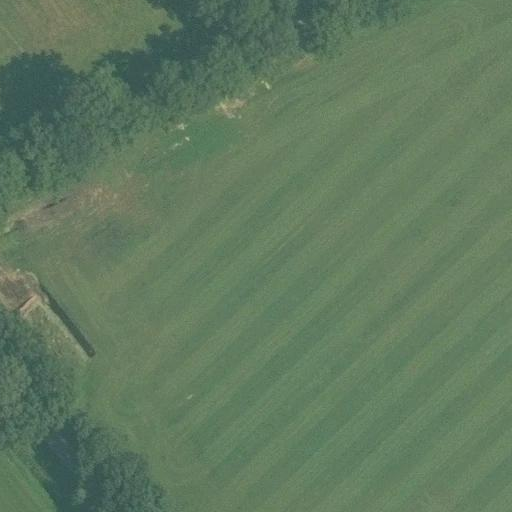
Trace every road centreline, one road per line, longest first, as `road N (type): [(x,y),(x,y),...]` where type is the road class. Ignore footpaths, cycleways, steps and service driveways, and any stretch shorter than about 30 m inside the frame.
road 1 (unclassified): [(0,168),(365,0)]
road 2 (unclassified): [(106,511),(0,373)]
